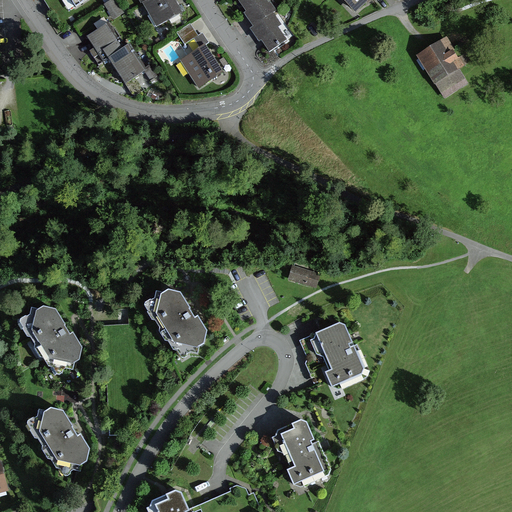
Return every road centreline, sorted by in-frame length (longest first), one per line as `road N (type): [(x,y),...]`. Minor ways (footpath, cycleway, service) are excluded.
road 1 (residential): [(119,511),(186,402),(234,353),(265,336),(284,352),(282,373),(220,459),(218,476)]
road 2 (track): [(224,107),(236,137),(261,154),(511,258)]
road 3 (residential): [(22,0),(83,83),(119,105),(210,111),(238,101),(252,82)]
road 4 (residential): [(252,82),(305,48),(412,0)]
